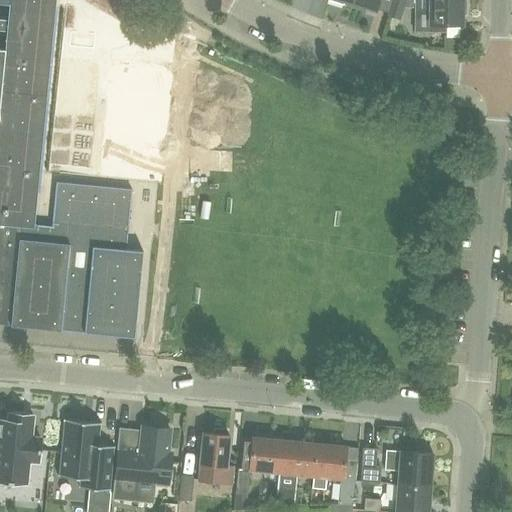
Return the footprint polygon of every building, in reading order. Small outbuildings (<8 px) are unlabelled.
[(0,0),(0,323),(10,324),(10,326),(133,338),(142,251),(125,250),(131,190),(55,182),(51,227),(33,225),(36,193),(38,193),(56,11),(53,11),(54,0),(0,0)] [(354,0),(353,5),(377,12),(380,0),(354,0)] [(445,25),(462,25),(462,0),(393,0),(389,16),(401,20),(405,7),(414,7),(414,13),(425,13),(425,27),(429,27),(429,32),(445,32),(445,25)] [(460,47),(460,34),(444,34),(444,47),(460,47)] [(153,316),(151,331),(162,333),(164,317),(153,316)] [(39,452),(40,448),(39,448),(40,438),(31,437),(33,415),(9,413),(8,421),(0,419),(0,480),(7,481),(7,482),(13,482),(26,483),(28,461),(38,462),(39,452)] [(111,457),(111,447),(114,448),(114,446),(112,446),(96,444),(98,424),(101,424),(101,423),(63,419),(63,421),(65,421),(60,474),(57,474),(57,476),(81,478),(81,486),(78,485),(78,487),(110,490),(110,489),(107,488),(111,457)] [(168,484),(171,453),(167,453),(169,429),(142,426),(140,446),(119,444),(113,497),(136,500),(138,481),(168,484)] [(226,466),(229,435),(227,435),(227,432),(225,430),(215,429),(213,431),(213,434),(203,433),(200,465),(199,481),(230,484),(232,467),(226,466)] [(279,473),(282,441),(252,438),(252,440),(241,439),(234,510),(245,509),(249,470),(279,473)] [(313,476),(316,444),(282,441),(279,473),(313,476)] [(346,447),(316,444),(313,476),(342,479),(346,447)] [(376,449),(363,448),(361,472),(374,473),(376,449)] [(400,452),(385,451),(383,470),(399,471),(398,485),(430,487),(433,454),(401,451),(400,452)] [(178,500),(190,501),(193,476),(180,475),(178,500)] [(428,511),(430,487),(398,485),(395,511),(428,511)] [(381,499),(364,498),(363,510),(380,511),(381,499)]
